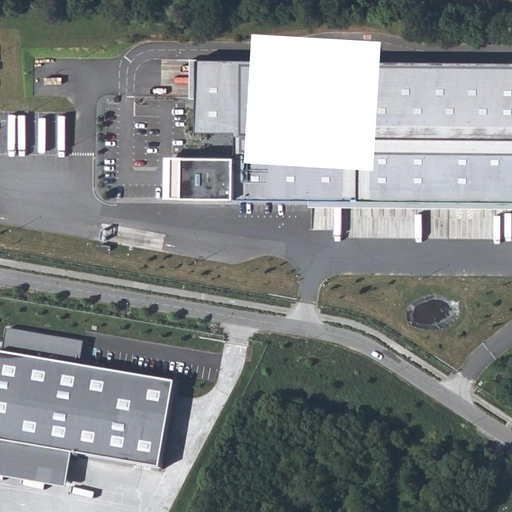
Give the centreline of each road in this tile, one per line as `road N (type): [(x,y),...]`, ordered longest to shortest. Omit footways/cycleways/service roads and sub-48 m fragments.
road 1 (unclassified): [(511,435),(338,333),(0,275)]
road 2 (track): [(57,0),(208,24),(363,5),(511,26)]
